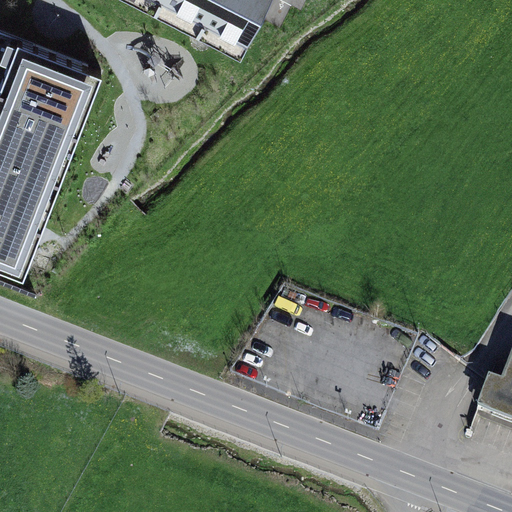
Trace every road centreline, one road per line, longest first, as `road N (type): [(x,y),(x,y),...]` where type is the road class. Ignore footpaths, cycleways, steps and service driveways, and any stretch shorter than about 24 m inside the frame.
road 1 (primary): [(417,476),(0,318)]
road 2 (unknown): [(417,476),(511,329)]
